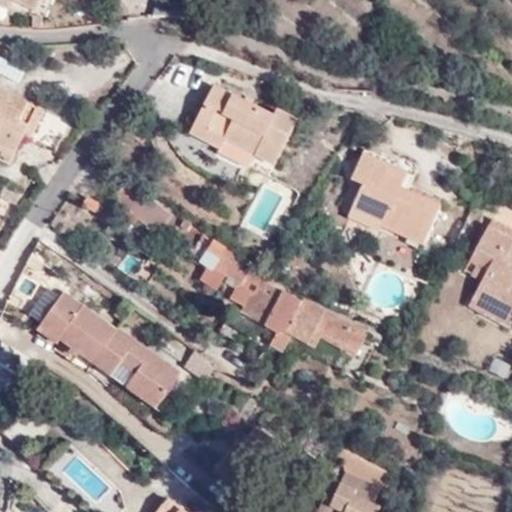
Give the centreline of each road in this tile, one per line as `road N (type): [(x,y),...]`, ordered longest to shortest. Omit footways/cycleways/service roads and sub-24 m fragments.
road 1 (residential): [(145,33),(141,59),(35,198),(0,266)]
road 2 (unknown): [(0,333),(96,387),(214,495)]
road 3 (unknown): [(35,198),(89,267),(233,363)]
road 4 (unknown): [(0,396),(59,425),(144,497)]
road 5 (unclassified): [(0,29),(127,24),(145,33)]
road 6 (unknown): [(107,111),(21,168),(0,164)]
